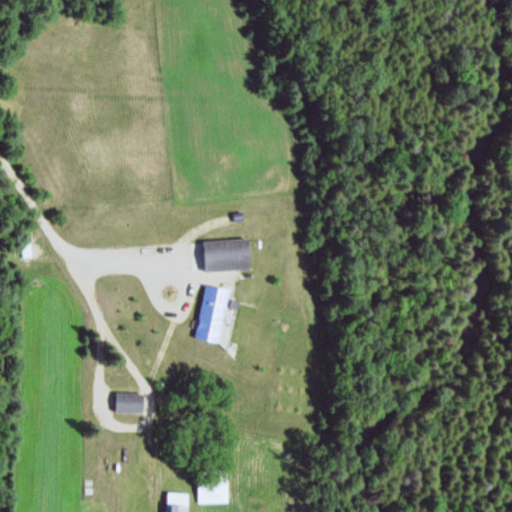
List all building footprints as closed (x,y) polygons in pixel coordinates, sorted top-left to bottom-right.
[(200,236),(202,265),(246,263),(244,233),(200,236)] [(200,280),(190,336),(215,340),(225,284),(200,280)] [(112,387),(111,409),(137,409),(138,388),(112,387)] [(193,467),(193,502),(224,502),(224,467),(193,467)] [(162,489),(161,511),(183,511),(184,490),(162,489)]
